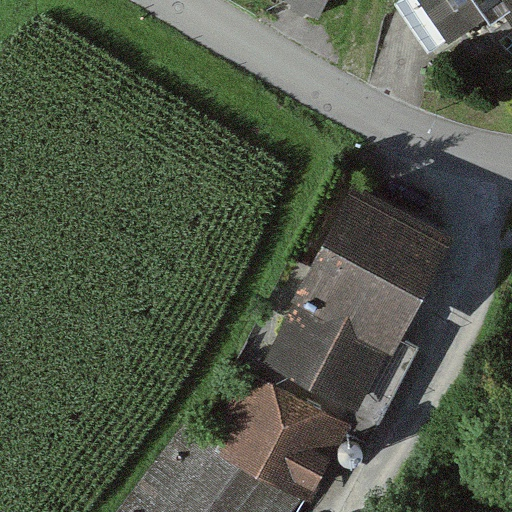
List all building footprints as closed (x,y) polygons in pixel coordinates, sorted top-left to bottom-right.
[(287,0),(287,1),(318,18),(327,0),(287,0)] [(479,10),(472,0),(394,0),(426,46),(479,10)] [(511,0),(472,0),(479,10),(483,16),(505,1),(511,10),(511,0)] [(456,235),(351,181),(256,377),(343,428),(361,437),(409,347),(402,344),(456,235)] [(331,461),(343,428),(256,377),(213,433),(191,417),(116,511),(300,511),(310,500),(331,461)]
